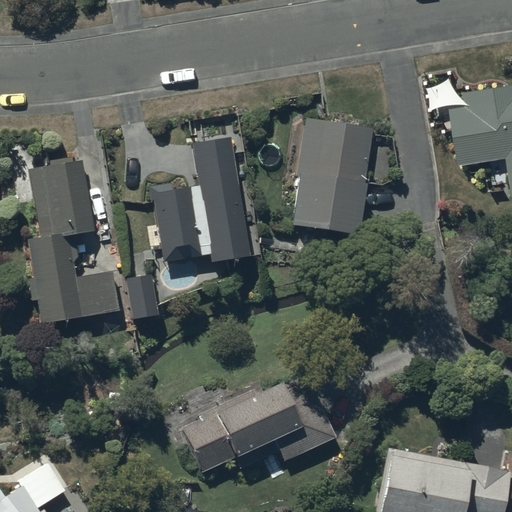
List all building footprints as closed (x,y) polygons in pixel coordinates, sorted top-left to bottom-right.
[(511,84),(465,91),(468,108),(450,111),(459,168),(507,160),(511,191),(511,84)] [(371,131),(303,120),(285,228),(352,239),(371,131)] [(248,260),(227,139),(189,146),(196,186),(170,190),(169,184),(146,188),(149,204),(151,204),(161,265),(208,257),(210,266),(248,260)] [(92,234),(79,162),(70,164),(69,158),(46,162),(47,167),(26,170),(38,241),(25,243),(31,279),(25,280),(29,302),(34,302),(39,326),(117,312),(110,274),(73,281),(70,263),(76,262),(72,237),(92,234)] [(334,249),(295,247),(294,267),(333,268),(334,249)] [(153,277),(124,280),(129,321),(158,318),(153,277)] [(283,398),(277,384),(253,396),(250,390),(197,416),(199,421),(179,431),(200,474),(217,466),(223,479),(278,452),(284,464),(296,458),(299,463),(325,450),(322,445),(335,438),(308,385),(283,398)] [(511,473),(387,449),(374,511),(498,511),(500,505),(505,506),(511,473)] [(0,511),(41,511),(38,511),(36,511),(35,510),(63,492),(46,465),(15,484),(18,488),(3,499),(0,494),(0,511)]
